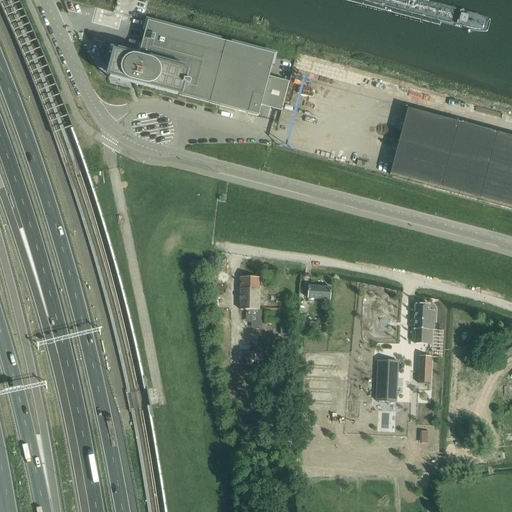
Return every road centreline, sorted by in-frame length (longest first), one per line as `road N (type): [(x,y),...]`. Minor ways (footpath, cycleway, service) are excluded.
road 1 (unclassified): [(44,0),(98,115),(133,142),(511,243)]
road 2 (motorway): [(121,511),(58,236),(0,72)]
road 3 (motorway): [(95,511),(36,246),(0,139)]
road 4 (unclassified): [(511,308),(329,262),(216,245)]
road 5 (motorway): [(0,332),(42,511)]
